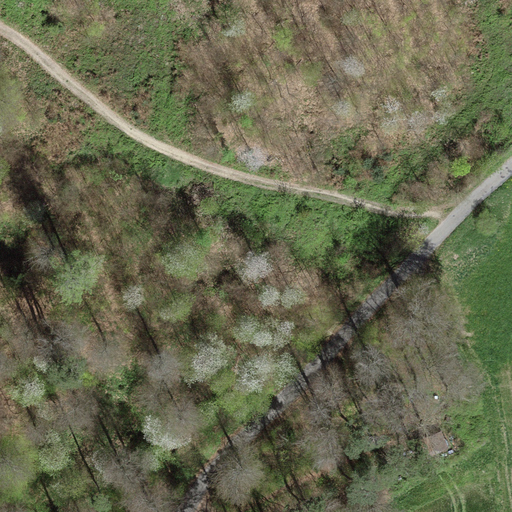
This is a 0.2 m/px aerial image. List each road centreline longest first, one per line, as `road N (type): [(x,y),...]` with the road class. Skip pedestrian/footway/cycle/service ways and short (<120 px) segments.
road 1 (track): [(473,209),(392,211),(297,196),(147,140),(0,27)]
road 2 (unclassified): [(511,167),(257,423),(184,511)]
